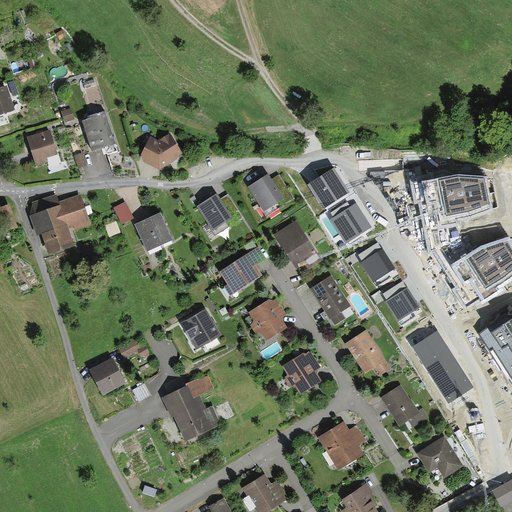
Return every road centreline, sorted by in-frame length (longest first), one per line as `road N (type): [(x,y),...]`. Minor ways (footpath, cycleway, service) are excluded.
road 1 (residential): [(17,190),(88,414),(137,511)]
road 2 (residential): [(343,152),(255,160),(199,184),(17,190)]
road 3 (residential): [(164,511),(354,395)]
road 4 (track): [(321,158),(269,80),(171,0)]
road 5 (residential): [(354,395),(281,272)]
